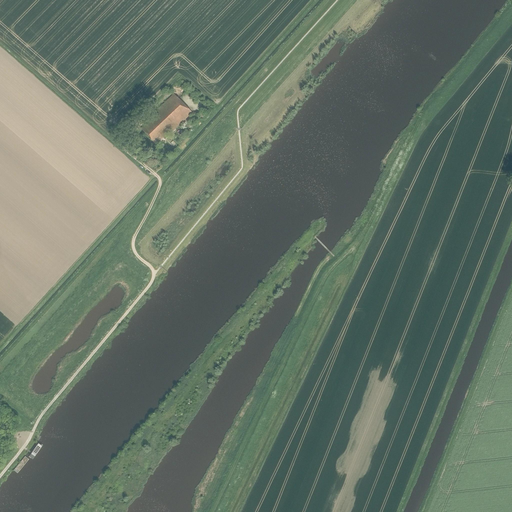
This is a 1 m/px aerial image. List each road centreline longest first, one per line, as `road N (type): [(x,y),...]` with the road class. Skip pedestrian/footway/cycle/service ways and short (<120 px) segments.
road 1 (residential): [(0,476),(153,273)]
road 2 (track): [(130,156),(0,42)]
